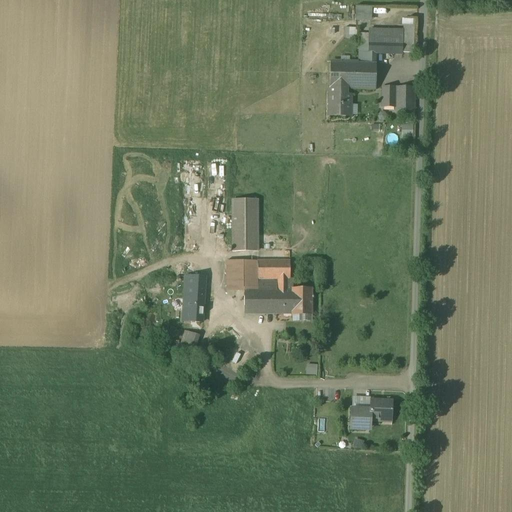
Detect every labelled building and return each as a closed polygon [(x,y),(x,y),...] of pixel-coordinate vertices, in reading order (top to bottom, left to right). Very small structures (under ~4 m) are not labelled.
[(356,6),(355,21),(371,21),(372,6),(356,6)] [(368,45),(359,45),(358,64),(375,64),(375,54),(402,55),(403,36),(368,36),(368,45)] [(358,64),(331,63),(330,88),(346,89),(375,90),(376,64),(375,64),(358,64)] [(346,89),(330,88),(329,116),(350,117),(351,95),(346,95),(346,89)] [(396,89),(383,89),(382,104),(396,105),(396,89)] [(415,89),(396,89),(396,105),(395,111),(415,111),(415,89)] [(223,166),(213,166),(212,179),(223,179),(223,166)] [(214,206),(224,206),(224,182),(214,182),(214,206)] [(257,201),(232,201),(233,252),(258,252),(257,201)] [(290,262),(258,262),(258,292),(245,292),(244,314),(292,314),(292,289),(293,289),(293,279),(290,279),(290,262)] [(204,279),(186,278),(184,321),(202,323),(204,279)] [(293,289),(292,289),(292,314),(292,317),(312,316),(312,289),(293,289)] [(256,344),(234,321),(223,331),(244,355),(256,344)] [(244,355),(223,331),(210,343),(221,355),(232,367),(244,355)] [(199,336),(185,332),(180,349),(193,354),(199,336)] [(221,355),(210,343),(206,347),(218,360),(221,355)] [(263,351),(256,344),(244,355),(251,363),(263,351)] [(244,355),(232,367),(239,375),(251,363),(244,355)] [(203,362),(192,375),(199,381),(210,369),(203,362)] [(307,364),(306,375),(317,375),(318,364),(307,364)] [(370,410),(352,410),(351,430),(365,431),(365,422),(370,422),(380,422),(381,420),(392,421),(393,402),(371,401),(370,410)]
